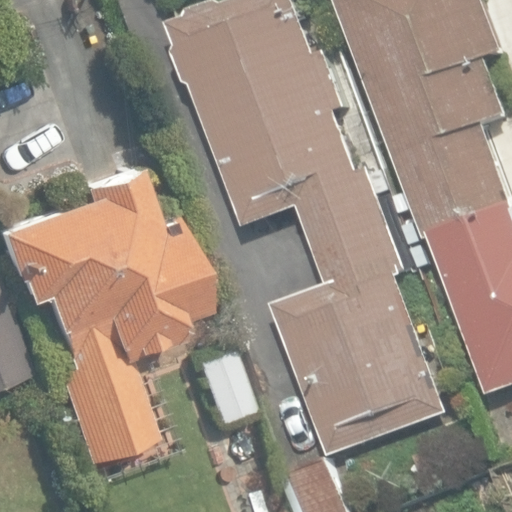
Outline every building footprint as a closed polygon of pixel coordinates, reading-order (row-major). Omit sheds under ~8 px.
[(277,304),(334,456),(454,411),(403,275),(412,272),(374,166),(364,170),(342,111),(353,107),(331,50),(321,54),(300,0),(238,0),(229,3),(222,0),(196,11),(193,17),(173,24),(249,227),(303,207),(332,283),(277,304)] [(436,238),(494,395),(511,388),(511,186),(489,123),(511,115),(491,58),(508,52),(489,0),(342,0),(431,240),(436,238)] [(165,318),(200,306),(166,209),(147,215),(127,160),(71,180),(75,190),(0,216),(0,261),(14,300),(35,292),(47,325),(44,326),(56,360),(46,363),(79,457),(148,433),(119,350),(170,332),(165,318)] [(394,197),(401,215),(417,209),(410,191),(394,197)] [(0,381),(26,372),(0,300),(0,381)] [(190,361),(215,423),(252,408),(228,346),(190,361)] [(289,476),(302,511),(351,511),(333,460),(289,476)]
